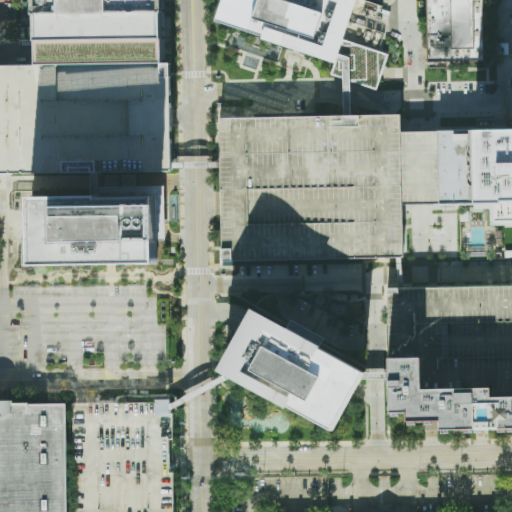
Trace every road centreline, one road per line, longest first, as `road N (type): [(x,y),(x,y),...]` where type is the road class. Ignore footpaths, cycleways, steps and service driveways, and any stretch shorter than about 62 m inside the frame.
road 1 (tertiary): [(191,0),(200,387)]
road 2 (tertiary): [(511,454),(201,462)]
